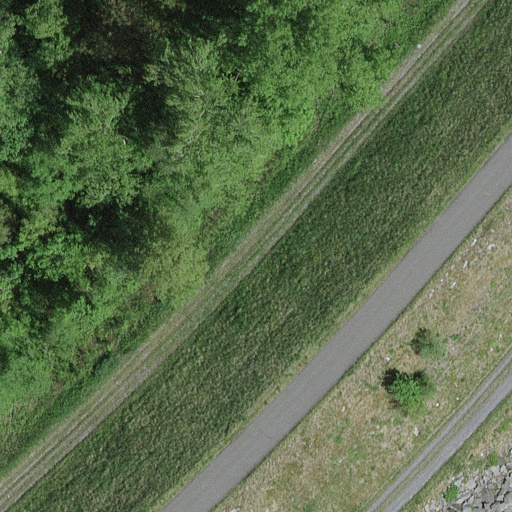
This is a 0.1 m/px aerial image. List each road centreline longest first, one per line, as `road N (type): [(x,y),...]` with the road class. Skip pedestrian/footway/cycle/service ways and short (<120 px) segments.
road 1 (track): [(460,0),(0,496)]
road 2 (track): [(511,158),(304,393),(179,511)]
road 3 (track): [(375,511),(511,364)]
